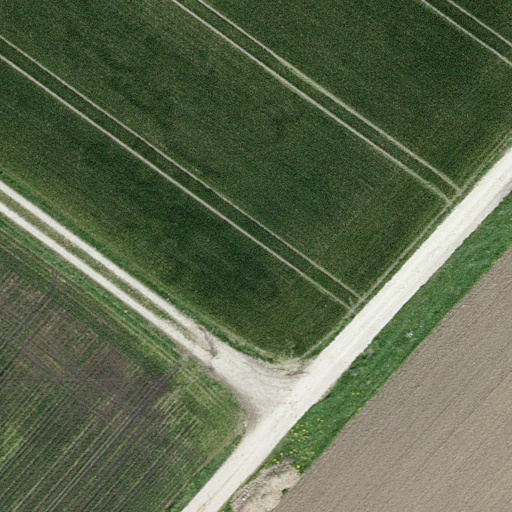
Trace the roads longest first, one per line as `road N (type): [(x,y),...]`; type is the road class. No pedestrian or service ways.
road 1 (track): [(187,511),(511,156)]
road 2 (track): [(283,407),(0,203)]
